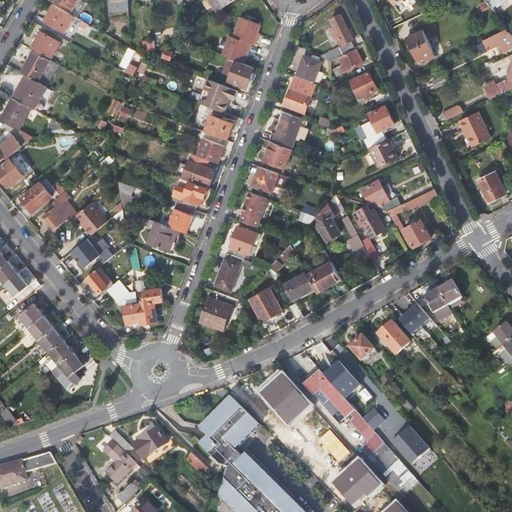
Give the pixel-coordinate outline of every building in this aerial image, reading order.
[(127,0),(109,0),(109,10),(128,9),(127,0)] [(215,13),(224,7),(233,0),(207,0),(206,1),(215,13)] [(492,9),(489,1),(482,4),(485,12),(492,9)] [(65,33),(74,16),(70,14),(54,4),(45,21),(65,33)] [(84,11),(75,6),(74,7),(70,14),(74,16),(80,19),(84,11)] [(94,16),(84,11),(80,19),(89,24),(94,16)] [(344,42),(322,53),(331,56),(334,57),(342,54),(356,47),(351,38),(355,36),(342,11),(332,15),(335,23),(330,25),(336,37),(341,34),(344,42)] [(127,33),(129,33),(129,26),(126,26),(126,24),(125,24),(125,16),(116,16),(117,25),(103,25),(103,32),(105,33),(119,33),(120,37),(127,37),(127,33)] [(242,17),(234,37),(252,44),(255,45),(259,38),(257,37),(262,25),(242,17)] [(172,26),(153,26),(153,36),(172,35),(172,26)] [(511,38),(511,31),(510,28),(487,39),(491,48),(511,38)] [(419,60),(435,53),(424,29),(408,37),(419,60)] [(41,31),(31,49),(34,51),(51,60),(61,42),(41,31)] [(252,44),(234,37),(230,35),(222,55),(229,58),(242,63),(247,51),(249,52),(252,44)] [(482,53),(489,51),(485,41),(479,43),(482,53)] [(364,61),(357,46),(356,47),(342,54),(346,61),(340,64),(343,71),(364,61)] [(169,61),(172,53),(165,50),(162,58),(169,61)] [(38,83),(51,60),(34,51),(22,73),(27,76),(38,83)] [(305,53),(297,74),(315,80),(323,60),(305,53)] [(491,98),(502,93),(511,88),(511,54),(511,55),(511,71),(510,79),(508,80),(507,79),(498,83),(496,79),(485,84),(487,88),(491,98)] [(247,88),(254,68),(242,63),(229,58),(224,73),(231,76),(229,81),(247,88)] [(138,66),(131,62),(126,71),(133,76),(138,66)] [(379,86),(371,69),(351,78),(362,99),(374,94),(372,89),(379,86)] [(312,93),(317,81),(315,80),(297,74),(286,103),(306,111),(312,93)] [(449,81),(445,74),(431,80),(435,88),(449,81)] [(35,110),(47,88),(38,83),(27,76),(14,98),(15,99),(33,109),(35,110)] [(230,98),(233,90),(208,80),(199,104),(210,108),(224,113),(230,98)] [(12,97),(0,118),(0,119),(3,121),(15,99),(14,98),(12,97)] [(15,99),(3,121),(20,131),(33,109),(15,99)] [(444,112),(448,118),(462,112),(459,105),(444,112)] [(397,123),(389,106),(372,113),(374,119),(363,124),(369,136),(365,137),(370,147),(370,146),(389,137),(385,128),(397,123)] [(473,146),(492,137),(480,110),(460,120),(464,130),(466,129),(469,135),(468,135),(473,146)] [(212,115),(205,132),(210,134),(224,139),(227,140),(234,123),(212,115)] [(283,117),(274,140),(293,148),(302,124),(283,117)] [(344,129),(341,124),(334,128),(334,134),(344,129)] [(222,145),(224,139),(210,134),(208,139),(204,138),(198,156),(210,161),(219,164),(226,146),(222,145)] [(0,149),(0,162),(6,158),(7,160),(23,147),(14,137),(0,149)] [(399,157),(390,137),(389,137),(370,146),(380,166),(399,157)] [(284,174),(293,148),(274,140),(272,139),(262,166),(280,172),(284,174)] [(35,169),(21,153),(0,169),(0,174),(8,184),(10,183),(13,187),(35,169)] [(194,155),(191,161),(209,168),(210,161),(198,156),(194,155)] [(191,161),(190,161),(184,176),(210,186),(216,170),(209,168),(191,161)] [(272,192),(280,172),(262,166),(261,165),(254,185),(272,192)] [(490,202),(506,193),(496,172),(480,180),(490,202)] [(177,193),(174,201),(178,203),(197,210),(198,210),(203,197),(205,198),(208,189),(178,178),(173,191),(177,193)] [(372,200),(375,206),(390,212),(403,205),(399,197),(390,201),(378,178),(359,187),(367,203),(372,200)] [(53,197),(42,184),(24,199),(34,212),(53,197)] [(51,189),(60,199),(64,195),(56,185),(51,189)] [(417,206),(439,194),(436,188),(414,199),(417,206)] [(261,219),(268,198),(252,192),(244,212),(245,213),(242,220),(257,225),(260,218),(261,219)] [(60,199),(42,213),(46,217),(56,230),(69,219),(71,221),(79,215),(68,202),(71,199),(66,193),(64,195),(60,199)] [(337,216),(347,211),(339,195),(337,193),(337,194),(329,203),(331,207),(333,207),(337,216)] [(134,198),(123,194),(125,203),(126,210),(130,211),(134,198)] [(85,227),(93,236),(109,223),(93,203),(79,215),(87,225),(85,227)] [(120,214),(126,210),(125,203),(117,209),(120,214)] [(178,203),(169,227),(180,231),(187,234),(197,210),(178,203)] [(330,220),(337,216),(333,207),(331,207),(329,203),(317,216),(312,221),(324,244),(338,236),(330,220)] [(392,216),(398,213),(409,208),(406,203),(403,205),(390,212),(392,216)] [(373,211),(369,205),(356,212),(360,220),(363,219),(371,235),(386,227),(380,216),(377,209),(373,211)] [(178,238),(180,231),(169,227),(130,211),(126,210),(128,218),(145,225),(145,224),(155,228),(149,242),(170,251),(175,237),(178,238)] [(406,229),(398,213),(392,216),(401,231),(406,229)] [(354,239),(360,235),(351,218),(345,221),(354,239)] [(433,238),(424,219),(406,229),(416,247),(433,238)] [(251,254),(258,233),(239,226),(231,247),(251,254)] [(356,250),(366,246),(363,241),(360,235),(354,239),(351,240),(356,250)] [(371,237),(363,241),(366,246),(368,250),(374,261),(382,258),(371,237)] [(87,268),(102,256),(89,239),(72,254),(77,260),(79,258),(82,263),(87,268)] [(273,275),(296,251),(292,244),(269,268),(273,275)] [(138,247),(133,247),(135,258),(136,268),(141,267),(138,247)] [(0,267),(9,261),(0,250),(0,267)] [(217,285),(232,291),(242,263),(250,266),(253,266),(254,266),(255,265),(256,264),(256,263),(234,255),(232,260),(227,258),(217,285)] [(19,273),(9,261),(0,267),(0,277),(5,284),(19,273)] [(334,262),(309,276),(316,288),(318,293),(344,279),(334,262)] [(89,278),(101,293),(110,287),(109,285),(113,282),(101,268),(89,278)] [(117,285),(111,289),(116,296),(114,297),(121,305),(134,303),(138,303),(141,302),(136,269),(117,285)] [(316,288),(309,276),(307,271),(285,283),(294,300),(316,288)] [(28,284),(19,273),(5,284),(15,295),(28,284)] [(435,279),(421,287),(425,294),(439,286),(435,279)] [(101,293),(103,296),(109,291),(111,289),(117,285),(114,281),(113,282),(109,285),(110,287),(101,293)] [(454,283),(441,290),(449,305),(462,298),(454,283)] [(145,304),(141,305),(143,321),(144,325),(144,326),(147,325),(152,325),(160,324),(158,303),(166,302),(165,289),(148,292),(148,298),(145,299),(145,304)] [(264,321),(283,311),(271,289),(253,299),(264,321)] [(435,312),(449,305),(441,290),(427,297),(435,312)] [(229,332),(240,300),(218,292),(215,300),(212,298),(203,322),(229,332)] [(19,316),(29,328),(44,315),(35,304),(19,316)] [(139,322),(143,321),(141,305),(138,305),(135,306),(129,307),(132,323),(139,322)] [(299,306),(292,310),(298,321),(305,316),(299,306)] [(401,323),(413,336),(432,320),(420,306),(401,323)] [(29,328),(39,340),(54,327),(44,315),(29,328)] [(397,355),(410,343),(392,323),(379,335),(397,355)] [(489,338),(498,350),(511,339),(511,326),(509,323),(489,338)] [(39,340),(49,353),(65,340),(54,327),(39,340)] [(367,363),(379,352),(365,336),(352,346),(367,363)] [(496,352),(505,364),(511,358),(511,339),(498,350),(496,352)] [(75,352),(65,340),(49,353),(43,358),(53,370),(59,365),(75,352)] [(79,358),(75,352),(59,365),(53,370),(59,378),(70,390),(76,385),(82,380),(76,373),(86,365),(79,358)] [(79,358),(86,365),(89,363),(82,355),(79,358)] [(345,366),(330,379),(346,397),(361,384),(345,366)] [(403,495),(420,481),(353,405),(346,397),(330,379),(321,369),(305,383),(340,422),(350,413),(354,417),(350,421),(368,442),(361,447),(403,495)] [(272,400),(272,398),(272,396),(271,394),(269,392),(266,391),(264,391),(262,392),(260,394),(259,396),(258,398),(258,400),(259,401),(260,403),(262,404),(263,405),(266,405),(268,404),(270,403),(271,402),(272,400)] [(201,445),(222,466),(224,466),(222,473),(228,475),(223,494),(240,511),(306,511),(248,454),(244,458),(237,451),(256,432),(226,403),(201,429),(209,437),(201,445)] [(418,456),(420,458),(432,448),(412,425),(394,440),(412,461),(418,456)] [(168,442),(158,427),(133,444),(143,459),(168,442)] [(135,450),(116,431),(110,437),(128,454),(129,456),(135,450)] [(326,463),(335,467),(333,471),(342,475),(350,459),(345,457),(346,455),(332,449),(335,443),(313,433),(309,441),(313,443),(309,450),(328,459),(326,463)] [(24,474),(57,465),(50,453),(0,467),(0,487),(26,481),(24,474)] [(187,458),(202,473),(208,468),(202,462),(193,453),(187,458)] [(119,485),(139,465),(129,456),(128,454),(108,474),(116,482),(115,484),(116,485),(118,483),(119,485)] [(120,500),(125,506),(139,491),(134,486),(120,500)] [(159,511),(148,500),(135,511),(159,511)]
